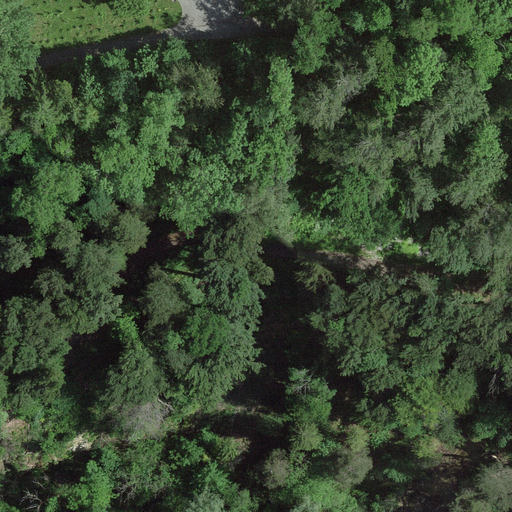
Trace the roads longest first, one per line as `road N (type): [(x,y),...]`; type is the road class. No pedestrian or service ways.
road 1 (track): [(0,313),(59,311),(99,295),(146,256),(190,239),(511,290)]
road 2 (track): [(211,32),(511,26)]
